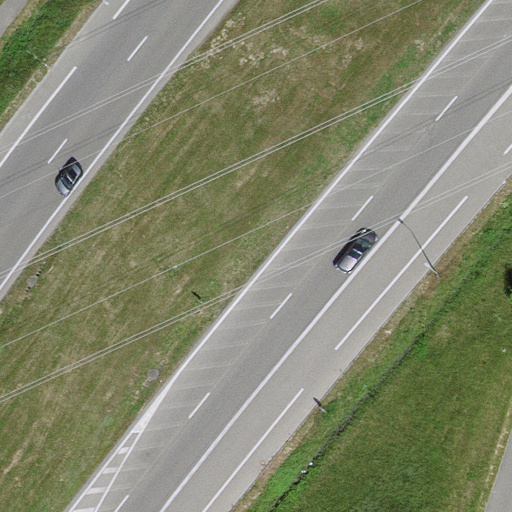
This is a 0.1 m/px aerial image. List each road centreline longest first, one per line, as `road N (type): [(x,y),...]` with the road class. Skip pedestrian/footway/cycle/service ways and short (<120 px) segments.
road 1 (trunk): [(150,511),(306,274),(511,33)]
road 2 (unclassified): [(175,511),(511,122)]
road 3 (trunk): [(171,0),(0,221)]
